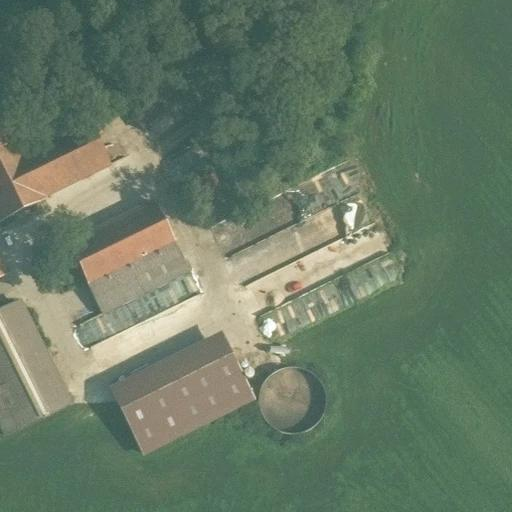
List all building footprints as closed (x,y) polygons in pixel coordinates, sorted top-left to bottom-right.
[(176,75),(125,110),(137,129),(189,94),(176,75)] [(0,110),(0,222),(45,200),(44,198),(109,166),(87,121),(21,154),(0,110)] [(238,215),(217,172),(187,186),(208,229),(238,215)] [(309,284),(389,250),(365,192),(285,226),(295,250),(309,244),(315,259),(301,265),(309,284)] [(153,203),(67,245),(102,316),(188,274),(153,203)] [(0,425),(6,437),(69,405),(19,304),(0,312),(0,425)] [(110,390),(117,404),(226,349),(219,335),(110,390)] [(117,404),(142,454),(251,400),(226,349),(117,404)] [(300,370),(291,369),(282,371),(274,375),(267,381),(262,388),(259,397),(258,406),(260,415),(264,423),(270,430),(277,435),(286,438),(295,439),(304,437),(312,433),(319,427),(324,420),(327,411),(328,402),(326,393),(322,385),(316,378),(309,373),(300,370)]
